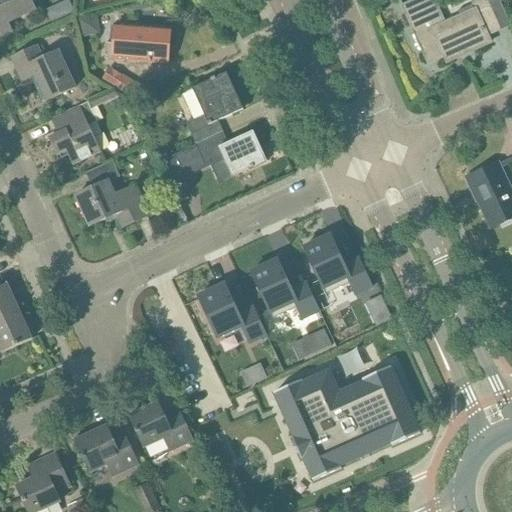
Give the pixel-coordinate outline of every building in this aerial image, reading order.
[(0,0),(0,32),(2,37),(14,32),(10,23),(37,11),(31,0),(0,0)] [(501,30),(492,12),(486,0),(483,0),(473,5),(477,14),(444,28),(431,0),(418,0),(404,7),(429,64),(458,51),(461,57),(491,43),(488,36),(501,30)] [(69,1),(46,11),(51,24),(75,13),(69,1)] [(171,29),(151,28),(117,25),(116,44),(110,44),(109,60),(168,64),(171,29)] [(47,102),(65,94),(77,88),(60,52),(45,59),(39,46),(12,59),(23,83),(27,81),(26,78),(34,75),(47,102)] [(145,87),(111,67),(102,82),(136,102),(145,87)] [(199,87),(182,95),(193,120),(187,124),(197,146),(224,133),(223,132),(222,132),(218,122),(244,110),(227,74),(216,79),(215,78),(211,80),(212,81),(199,87)] [(99,122),(93,109),(121,96),(114,92),(90,103),(90,102),(53,119),(59,134),(49,139),(58,157),(68,152),(74,165),(103,152),(91,126),(99,122)] [(185,175),(206,166),(224,158),(233,177),(250,169),(251,170),(255,169),(254,167),(267,161),(254,132),(229,144),(224,133),(197,146),(197,145),(176,155),(185,175)] [(117,194),(111,182),(121,177),(113,161),(86,174),(93,189),(76,197),(91,228),(117,215),(123,228),(150,216),(136,186),(117,194)] [(511,219),(511,191),(499,164),(466,179),(473,194),(475,193),(492,229),(511,219)] [(331,236),(304,248),(326,295),(340,289),(350,284),(355,296),(373,288),(360,259),(345,266),(331,236)] [(278,259),(251,272),(273,320),(297,309),(303,321),(320,312),(307,283),(293,290),(278,259)] [(0,322),(20,313),(7,285),(0,288),(0,322)] [(225,285),(198,297),(218,340),(242,329),(250,345),(268,337),(254,308),(239,315),(225,285)] [(0,346),(3,353),(32,340),(20,313),(0,322),(0,346)] [(326,334),(318,337),(324,350),(332,347),(326,334)] [(303,381),(274,394),(294,438),(292,439),(302,460),(303,459),(314,482),(342,469),(341,467),(392,445),(393,447),(421,434),(391,367),(363,380),(364,382),(340,393),(330,371),(304,383),(303,381)] [(180,412),(166,419),(159,403),(130,417),(145,449),(164,440),(170,453),(194,442),(180,412)] [(140,466),(132,449),(124,431),(112,437),(108,427),(76,442),(91,474),(108,466),(114,478),(140,466)] [(222,441),(210,446),(215,457),(227,452),(222,441)] [(72,488),(64,473),(56,455),(29,467),(34,479),(18,487),(26,505),(29,511),(49,511),(48,509),(61,503),(57,495),(72,488)] [(161,511),(149,484),(134,491),(144,511),(161,511)] [(94,511),(88,497),(77,502),(81,511),(94,511)]
